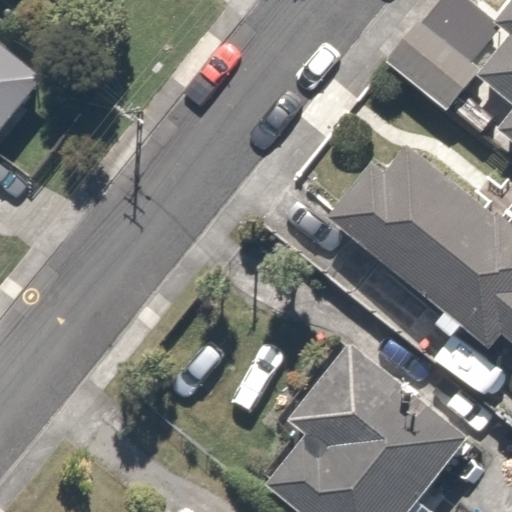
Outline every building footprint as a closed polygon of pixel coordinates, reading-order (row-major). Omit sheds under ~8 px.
[(0,0),(0,20),(16,0),(0,0)] [(511,18),(493,38),(511,55),(511,64),(490,88),(511,108),(511,122),(496,140),(511,154),(511,18)] [(0,69),(0,124),(26,89),(0,69)] [(363,177),(322,231),(493,359),(500,349),(511,358),(511,237),(401,155),(377,187),(363,177)] [(250,501),(263,511),(412,511),(457,458),(334,358),(267,440),(287,456),(250,501)]
